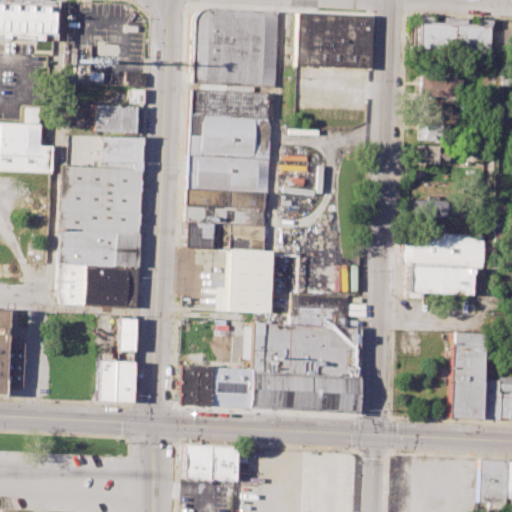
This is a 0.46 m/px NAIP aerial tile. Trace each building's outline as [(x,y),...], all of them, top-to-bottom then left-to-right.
[(0,0),(27,0),(55,1),(53,41),(0,38),(0,0)] [(188,82),(190,19),(192,15),(200,9),(206,7),(274,11),(271,85),(188,82)] [(294,12),(369,14),(367,67),(295,64),(292,64),(294,12)] [(415,15),(488,18),(487,52),(414,50),(415,15)] [(141,82),(141,72),(122,71),(121,82),(141,82)] [(416,74),(416,96),(455,96),(456,74),(416,74)] [(137,107),(137,89),(95,88),(94,106),(137,107)] [(184,188),(188,90),(272,93),(271,118),(267,118),(264,191),(184,188)] [(426,102),(426,119),(459,119),(460,102),(426,102)] [(136,138),(137,107),(94,106),(85,105),(85,135),(93,136),(136,138)] [(0,171),(44,172),(45,147),(34,146),(35,124),(0,122),(0,171)] [(421,123),(421,127),(415,127),(415,139),(443,140),(443,124),(421,123)] [(134,170),(136,138),(93,136),(92,168),(134,170)] [(415,144),(439,146),(438,162),(414,161),(415,144)] [(134,170),(92,168),(55,168),(53,230),(132,234),(134,170)] [(184,188),(261,191),(259,251),(226,250),(181,248),(184,188)] [(420,199),(420,209),(424,209),(424,215),(446,215),(446,199),(420,199)] [(132,234),(53,230),(52,264),(131,268),(132,234)] [(479,234),(478,267),(397,263),(398,230),(479,234)] [(226,250),(259,251),(267,251),(265,312),(213,310),(214,286),(224,286),(226,250)] [(131,268),(52,264),(52,291),(56,304),(130,309),(131,268)] [(404,264),(403,291),(467,293),(468,267),(404,264)] [(289,293),(344,296),(343,325),(287,323),(289,293)] [(0,311),(3,312),(2,342),(19,342),(18,387),(0,387),(0,311)] [(130,351),(131,316),(117,315),(115,350),(130,351)] [(250,321),(248,369),(246,406),(354,411),(358,326),(343,325),(287,323),(250,321)] [(445,416),(449,331),(481,332),(479,378),(477,418),(445,416)] [(129,361),(115,361),(115,350),(130,351),(129,361)] [(95,360),(94,400),(111,401),(112,361),(95,360)] [(112,361),(111,401),(128,401),(129,361),(115,361),(112,361)] [(176,363),(174,402),(207,404),(209,365),(176,363)] [(209,367),(248,369),(246,406),(207,404),(209,367)] [(479,378),(477,418),(511,419),(511,391),(496,391),(497,379),(479,378)] [(180,444),(234,446),(232,480),(178,478),(180,444)] [(476,459),(504,460),(501,502),(474,501),(476,459)] [(504,460),(511,460),(511,498),(502,498),(504,460)]
